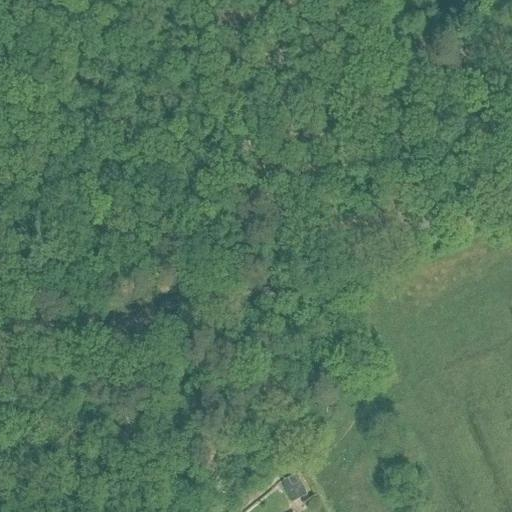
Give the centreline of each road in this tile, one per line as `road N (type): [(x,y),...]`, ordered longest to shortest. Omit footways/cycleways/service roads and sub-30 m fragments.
road 1 (unclassified): [(0,338),(222,306),(511,186)]
road 2 (track): [(402,233),(402,113),(448,0)]
